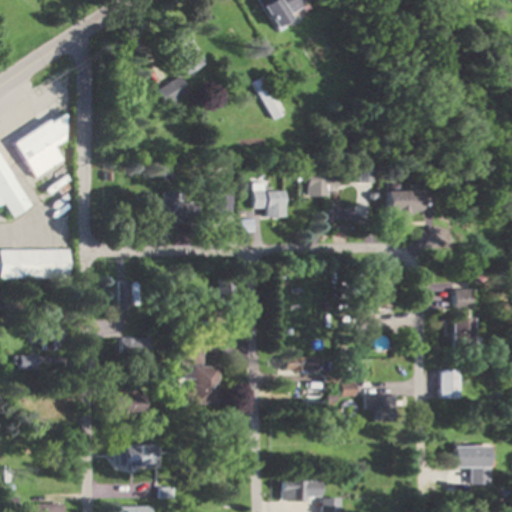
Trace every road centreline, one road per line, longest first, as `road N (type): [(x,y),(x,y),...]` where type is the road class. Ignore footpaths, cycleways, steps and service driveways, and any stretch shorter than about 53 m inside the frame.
road 1 (residential): [(511,246),(83,247)]
road 2 (residential): [(85,511),(83,247)]
road 3 (residential): [(253,511),(246,249)]
road 4 (residential): [(397,245),(409,269),(418,483)]
road 5 (residential): [(83,247),(73,51)]
road 6 (residential): [(0,101),(142,0)]
